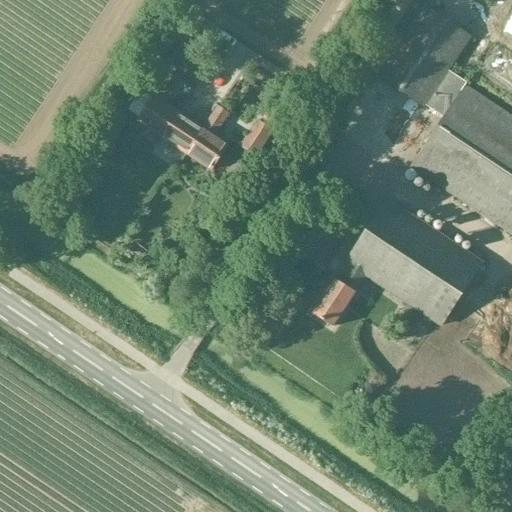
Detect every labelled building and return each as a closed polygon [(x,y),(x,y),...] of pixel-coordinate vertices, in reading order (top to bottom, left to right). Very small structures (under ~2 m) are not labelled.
[(423,7),(376,77),(442,120),(465,86),(466,84),(448,72),(470,39),(423,7)] [(225,81),(199,72),(187,105),(201,109),(207,92),(220,96),(225,81)] [(137,122),(162,139),(179,113),(165,103),(178,81),(169,75),(153,99),(142,91),(128,111),(140,119),(137,122)] [(511,234),(511,116),(465,86),(442,120),(410,168),(511,234)] [(187,155),(211,172),(228,146),(212,135),(227,113),(218,107),(203,129),(187,155)] [(203,129),(179,113),(162,139),(187,155),(203,129)] [(257,128),(243,148),(257,157),(270,136),(257,128)] [(440,327),(482,264),(388,201),(346,264),(349,266),(338,282),(335,280),(313,315),(332,328),(354,294),(353,292),(364,276),(440,327)]
